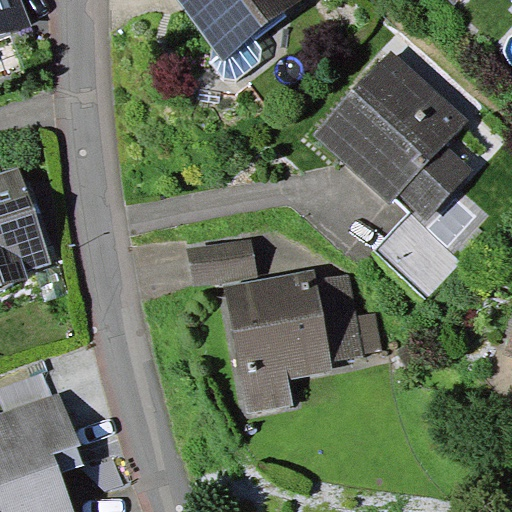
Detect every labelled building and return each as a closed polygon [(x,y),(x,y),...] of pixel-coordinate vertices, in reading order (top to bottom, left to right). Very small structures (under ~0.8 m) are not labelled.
[(21,0),(0,0),(0,35),(30,25),(21,0)] [(301,0),(177,0),(213,46),(223,60),(253,37),(301,0)] [(262,48),(253,37),(223,60),(213,46),(209,61),(223,78),(235,80),(260,62),(262,48)] [(469,121),(392,49),(313,133),(389,204),(394,199),(411,215),(413,213),(424,223),(474,171),(446,145),(469,121)] [(52,263),(20,166),(0,172),(0,287),(28,278),(26,272),(52,263)] [(413,213),(411,215),(375,253),(427,301),(464,260),(424,223),(413,213)] [(187,248),(193,285),(258,275),(253,238),(187,248)] [(315,269),(225,286),(248,413),(295,404),(290,379),(334,371),(332,362),(364,356),(364,352),(383,349),(376,312),(357,315),(349,273),(317,279),(315,269)] [(511,330),(502,353),(511,356),(511,330)] [(0,387),(0,394),(6,412),(52,395),(43,372),(0,387)] [(81,445),(62,392),(52,395),(6,412),(0,413),(0,511),(75,511),(62,473),(55,454),(77,447),(81,445)] [(84,465),(77,447),(55,454),(62,473),(84,465)]
